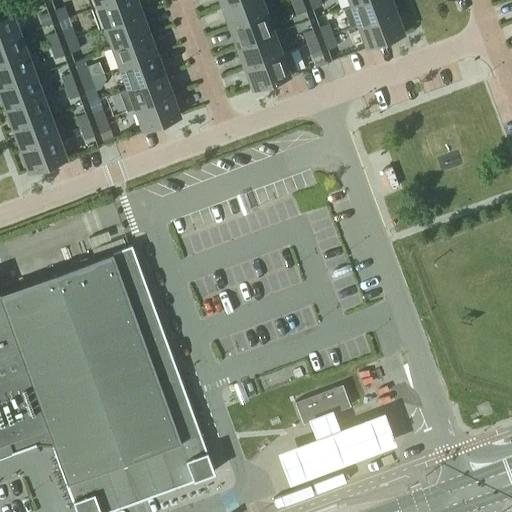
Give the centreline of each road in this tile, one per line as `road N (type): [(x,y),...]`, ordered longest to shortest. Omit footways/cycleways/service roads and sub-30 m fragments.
road 1 (unclassified): [(461,494),(453,451),(321,98)]
road 2 (residential): [(0,216),(227,133)]
road 3 (residential): [(321,98),(488,37)]
road 4 (residential): [(227,133),(178,0)]
